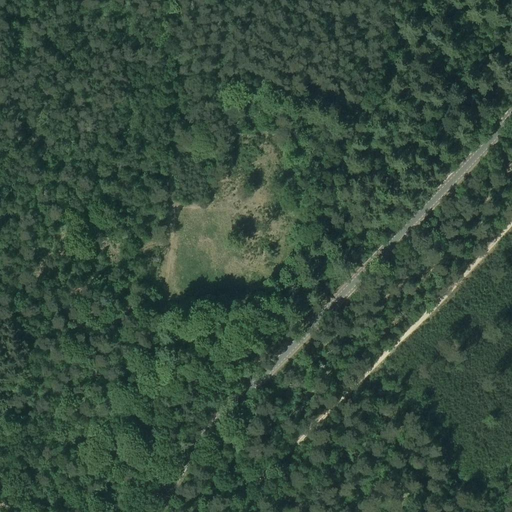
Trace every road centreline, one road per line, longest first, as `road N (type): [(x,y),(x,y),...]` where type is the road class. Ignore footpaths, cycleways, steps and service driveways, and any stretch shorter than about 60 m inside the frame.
road 1 (tertiary): [(155,511),(195,445),(511,114)]
road 2 (track): [(172,479),(160,394),(179,0)]
road 3 (track): [(219,419),(364,96),(397,0)]
road 4 (track): [(511,205),(255,470),(228,511)]
road 5 (track): [(167,165),(0,134)]
